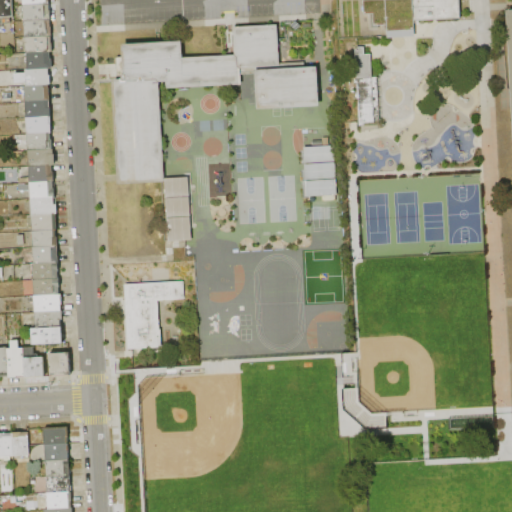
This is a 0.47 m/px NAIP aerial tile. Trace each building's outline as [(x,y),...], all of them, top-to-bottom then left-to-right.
[(13,0),(15,18),(0,18),(0,0),(13,0)] [(457,0),(459,20),(411,23),(412,32),(383,34),(381,0),(457,0)] [(25,22),(24,6),(50,4),(51,12),(52,12),(52,20),(51,21),(25,22)] [(511,215),(501,11),(511,10),(511,215)] [(26,38),(25,22),(51,21),(51,27),(53,27),(53,36),(52,36),(26,38)] [(115,187),(160,184),(155,84),(163,83),(163,89),(237,86),(236,68),(279,66),(276,24),(231,27),(233,54),(181,57),(180,40),(121,44),(122,79),(109,79),(115,187)] [(27,54),(26,38),(52,36),(52,43),(54,43),(54,52),(51,52),(28,53),(27,54)] [(360,126),(356,48),(366,48),(367,55),(373,54),(375,77),(378,77),(381,121),(376,121),(376,124),(366,125),(366,127),(360,127),(360,126)] [(29,70),(28,53),(51,52),(52,59),(53,59),(53,69),(50,69),(29,70)] [(316,66),(318,106),(255,109),(253,69),(316,66)] [(28,87),(27,70),(29,70),(50,69),(50,76),(52,76),(53,85),(50,86),(28,87)] [(27,103),(26,87),(28,87),(50,86),(51,101),(27,103)] [(28,118),(27,103),(51,101),(52,117),(28,118)] [(29,135),(28,118),(52,117),(53,134),(51,134),(29,135)] [(29,151),(29,135),(51,134),(52,140),(53,140),(53,150),(29,151)] [(301,148),(301,164),(331,162),(331,146),(301,148)] [(30,167),(29,151),(53,150),(55,150),(55,155),(56,155),(57,166),(53,166),(30,167)] [(302,166),(302,181),(332,179),(332,164),(302,166)] [(31,184),(30,167),(53,166),(53,173),(55,173),(56,182),(55,182),(31,184)] [(190,178),(193,241),(169,242),(166,179),(190,178)] [(302,183),(303,198),(333,197),(333,181),(302,183)] [(32,200),(31,184),(55,182),(55,189),(56,189),(57,199),(55,199),(32,200)] [(33,216),(32,200),(55,199),(55,205),(58,205),(59,215),(57,215),(33,216)] [(34,232),(33,216),(57,215),(58,231),(57,231),(34,232)] [(35,248),(34,232),(57,231),(57,237),(59,237),(59,247),(35,248)] [(35,264),(35,248),(59,247),(60,263),(35,264)] [(34,281),(33,264),(35,264),(60,263),(60,271),(58,271),(59,280),(35,281),(34,281)] [(35,297),(35,281),(59,280),(61,279),(61,288),(60,289),(60,295),(35,297)] [(123,285),(127,350),(160,348),(157,301),(183,299),(182,282),(123,285)] [(36,313),(35,297),(60,295),(63,295),(64,305),(62,305),(62,312),(36,313)] [(37,329),(36,313),(62,312),(64,312),(64,320),(62,320),(62,328),(37,329)] [(33,346),(33,329),(37,329),(62,328),(63,328),(64,344),(33,346)] [(8,350),(12,349),(11,341),(20,341),(20,348),(24,348),(26,377),(18,377),(18,378),(10,379),(10,377),(8,350)] [(24,348),(35,347),(35,355),(39,355),(39,358),(45,358),(46,377),(26,378),(26,377),(24,348)] [(0,348),(8,348),(8,350),(10,377),(2,378),(2,379),(0,379),(0,348)] [(72,377),(52,378),(50,354),(71,353),(72,377)] [(357,388),(341,388),(343,410),(363,429),(385,427),(385,412),(372,412),(358,399),(357,388)] [(46,428),(70,427),(70,438),(69,438),(69,444),(46,445),(46,428)] [(13,433),(23,432),(23,433),(30,433),(31,456),(14,457),(13,434),(13,433)] [(0,433),(7,433),(7,435),(13,434),(14,457),(11,457),(12,462),(9,462),(9,460),(1,460),(1,458),(0,458),(0,433)] [(70,444),(71,454),(69,454),(69,461),(47,462),(46,445),(69,444),(70,444)] [(71,460),(71,470),(72,470),(72,476),(71,476),(48,477),(47,462),(69,461),(71,460)] [(71,476),(72,486),(73,486),(73,492),(49,493),(48,477),(71,476)] [(73,492),(73,502),(72,502),(72,509),(50,510),(49,493),(73,492)]
